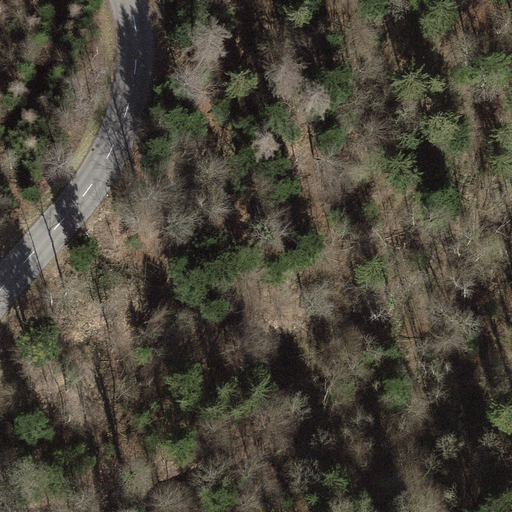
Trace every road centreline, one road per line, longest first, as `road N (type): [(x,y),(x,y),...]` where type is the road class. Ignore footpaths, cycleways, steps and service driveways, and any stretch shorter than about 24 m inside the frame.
road 1 (track): [(511,75),(453,196),(412,328),(410,362),(441,511)]
road 2 (tertiary): [(129,0),(136,65),(117,136),(84,196),(0,291)]
